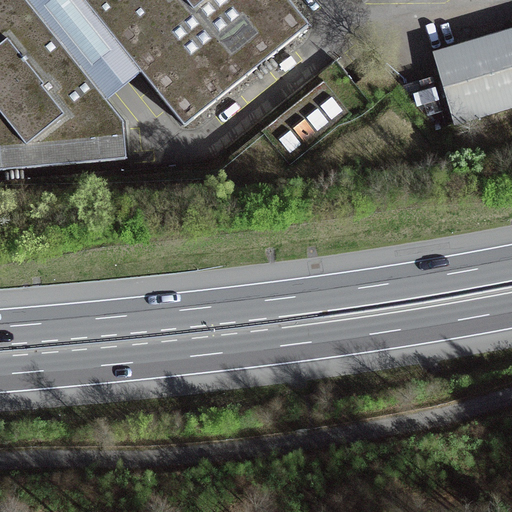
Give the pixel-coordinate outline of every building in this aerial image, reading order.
[(24,0),(0,0),(0,171),(126,159),(123,122),(106,101),(24,0)] [(140,73),(81,0),(24,0),(106,101),(140,73)] [(287,0),(81,0),(140,73),(184,127),(309,27),(287,0)] [(511,108),(511,29),(432,53),(454,125),(511,108)] [(208,163),(123,170),(124,181),(194,181),(230,173),(272,139),(290,162),(368,100),(366,97),(391,77),(380,63),(355,83),(341,66),(340,67),(347,76),(331,89),(324,80),(263,129),(271,138),(239,163),(227,148),(208,163)]
